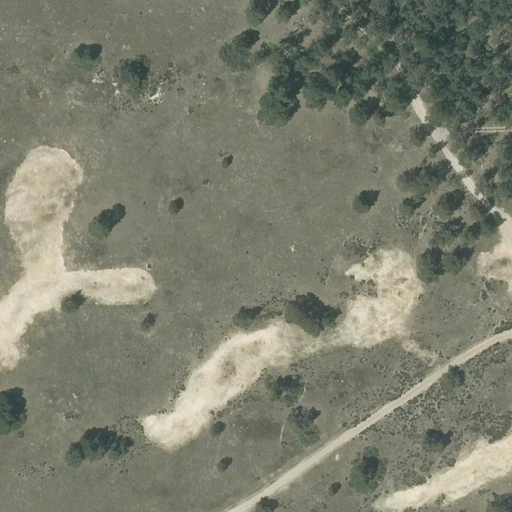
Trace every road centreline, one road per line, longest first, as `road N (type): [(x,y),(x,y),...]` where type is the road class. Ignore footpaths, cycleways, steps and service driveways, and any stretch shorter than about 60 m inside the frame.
road 1 (unknown): [(238,511),(511,330)]
road 2 (unknown): [(511,237),(333,0)]
